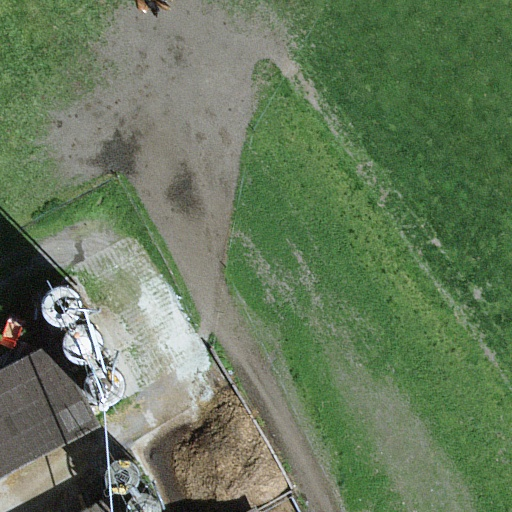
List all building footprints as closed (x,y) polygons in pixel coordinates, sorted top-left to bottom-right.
[(29,312),(32,318),(36,322),(42,326),(48,327),(55,326),(61,323),(66,318),(70,311),(70,304),(68,297),(64,291),(58,287),(51,285),(44,286),(38,289),(33,293),(30,299),(28,305),(29,312)] [(52,350),(54,356),(59,361),(64,364),(71,365),(77,365),(84,362),(89,356),(92,350),(93,343),(91,336),(86,330),(81,326),(74,324),(66,324),(60,327),(55,331),(52,337),(51,343),(52,350)] [(45,348),(0,371),(0,477),(89,432),(45,348)] [(72,392),(75,398),(79,403),(85,406),(91,407),(98,406),(104,403),(109,398),(112,392),(113,385),(111,378),(107,372),(101,367),(94,366),(87,366),(81,369),(76,373),(73,379),(71,385),(72,392)] [(104,488),(108,491),(114,492),(119,492),(124,489),(128,485),(130,481),(131,476),(130,471),(128,467),(124,463),(120,461),(115,460),(110,461),(106,463),(102,467),(99,472),(99,478),(100,483),(104,488)] [(150,511),(151,511),(150,506),(148,501),(144,498),(140,495),(135,495),(130,495),(125,498),(122,502),(119,507),(118,511),(150,511)] [(107,511),(102,500),(79,511),(107,511)]
